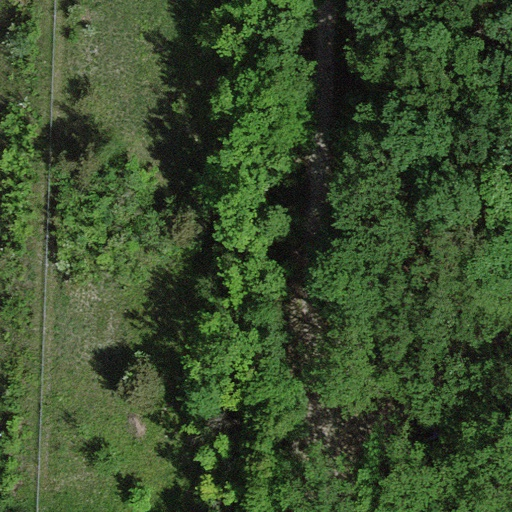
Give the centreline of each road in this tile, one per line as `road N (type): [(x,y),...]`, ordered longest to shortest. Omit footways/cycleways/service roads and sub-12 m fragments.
road 1 (track): [(316,511),(337,0)]
road 2 (track): [(319,439),(380,437),(511,332)]
